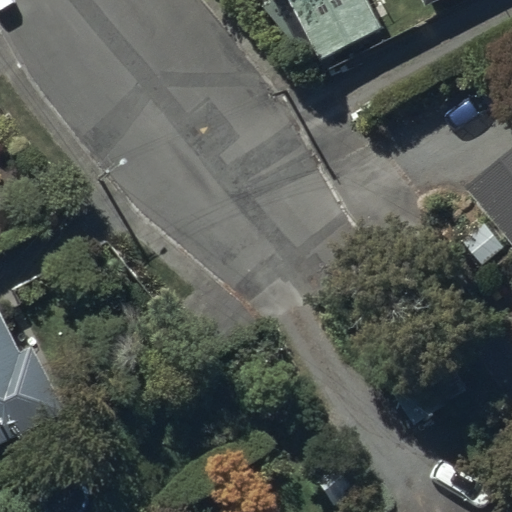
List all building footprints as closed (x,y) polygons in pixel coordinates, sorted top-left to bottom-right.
[(362,0),(284,0),(323,70),(383,37),(362,0)] [(418,0),(428,18),(462,0),(418,0)] [(511,134),(481,159),(511,199),(511,134)] [(0,302),(0,429),(63,398),(23,316),(10,322),(0,302)] [(511,511),(511,486),(472,511),(511,511)]
